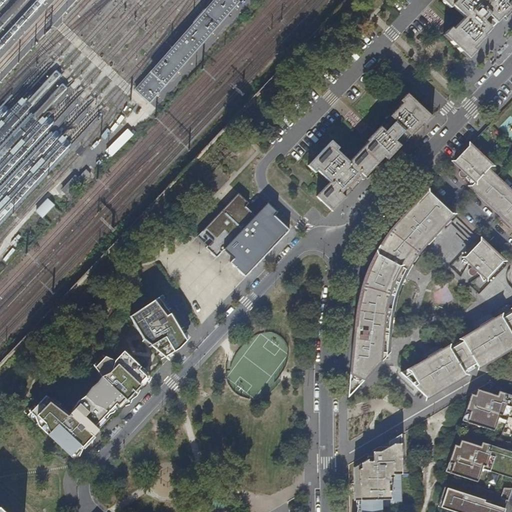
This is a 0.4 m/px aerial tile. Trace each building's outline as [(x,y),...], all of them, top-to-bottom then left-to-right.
[(192,22),(132,90),(148,104),(240,1),(238,0),(211,0),(204,8),(203,7),(191,21),(192,22)] [(511,0),(456,0),(449,8),(450,8),(452,6),(464,17),(453,29),(450,27),(443,35),(468,58),(475,51),(472,48),(485,35),(485,34),(490,29),(491,30),(498,22),(498,21),(502,16),(503,17),(511,6),(511,0)] [(388,158),(402,145),(397,139),(401,135),(406,140),(414,133),(413,132),(424,122),(425,124),(432,117),(408,94),(401,100),(403,103),(391,115),(390,115),(385,120),(391,125),(386,130),(381,125),(368,139),(369,141),(349,161),(338,150),(340,147),(333,140),(310,165),(317,172),(320,169),(332,180),(317,195),(332,209),(346,196),(347,196),(342,191),(347,186),(351,190),(358,183),(354,179),(361,172),(364,175),(366,174),(385,155),(388,158)] [(391,125),(385,120),(381,125),(386,130),(391,125)] [(397,139),(402,145),(406,140),(401,135),(397,139)] [(511,187),(501,179),(501,180),(496,176),(498,172),(491,166),(492,165),(487,160),(488,159),(477,148),(476,149),(470,144),(455,159),(461,167),(460,172),(461,173),(464,174),(467,174),(481,187),(478,191),(487,199),(488,197),(501,209),(499,211),(508,219),(510,217),(511,219),(511,187)] [(367,176),(366,174),(364,175),(361,172),(354,179),(358,183),(359,184),(367,176)] [(61,187),(67,194),(80,182),(74,176),(61,187)] [(352,191),(351,190),(347,186),(342,191),(347,196),(352,191)] [(395,291),(400,276),(392,272),(395,267),(399,268),(404,269),(409,260),(416,250),(422,242),(429,235),(424,229),(428,224),(436,228),(451,212),(427,190),(391,230),(380,248),(376,254),(371,264),(364,285),(359,305),(356,321),(354,339),(353,351),(352,363),(351,375),(352,378),(352,379),(354,382),(356,383),(358,384),(361,384),(363,384),(366,382),(373,375),(371,373),(376,367),(378,368),(386,359),(385,358),(385,349),(384,348),(382,347),(377,345),(377,339),(386,340),(388,324),(390,310),(393,299),(395,291)] [(241,193),(200,237),(210,246),(209,248),(220,259),(227,250),(237,259),(233,263),(248,277),(292,231),(277,216),(281,213),(271,203),(258,216),(249,207),(252,204),(241,193)] [(476,245),(461,263),(469,266),(471,264),(483,274),(481,276),(485,283),(499,265),(496,262),(499,258),(484,244),(480,249),(476,245)] [(158,298),(128,318),(139,336),(149,335),(151,338),(147,341),(147,345),(164,359),(178,350),(185,342),(174,327),(170,329),(164,319),(169,315),(158,298)] [(428,362),(413,372),(419,386),(417,388),(427,399),(444,386),(444,381),(443,377),(448,374),(452,383),(465,374),(464,373),(477,364),(479,366),(498,355),(495,346),(500,342),(505,351),(511,346),(511,314),(504,319),(503,317),(497,322),(496,321),(490,326),(492,329),(486,333),(484,332),(481,330),(464,341),(464,343),(452,351),(450,349),(443,353),(444,355),(438,358),(440,362),(434,365),(431,363),(428,362)] [(164,319),(170,329),(176,325),(169,315),(164,319)] [(101,374),(97,380),(91,385),(84,394),(77,398),(69,411),(45,393),(29,409),(34,414),(37,423),(69,453),(79,443),(81,445),(88,437),(84,432),(89,427),(94,431),(97,428),(93,424),(115,402),(119,405),(125,399),(121,395),(127,388),(131,392),(147,376),(137,367),(140,365),(123,349),(114,359),(105,354),(94,365),(101,374)] [(511,398),(498,394),(497,398),(493,397),(497,384),(495,384),(478,392),(472,408),(468,406),(465,416),(469,418),(467,425),(494,433),(499,417),(511,421),(511,398)] [(125,399),(127,400),(133,394),(131,392),(127,388),(121,395),(125,399)] [(88,437),(90,439),(99,430),(97,428),(94,431),(89,427),(84,432),(88,437)] [(402,434),(389,441),(389,451),(382,451),(382,446),(380,447),(372,451),(372,457),(353,468),(353,501),(359,501),(359,511),(382,511),(382,499),(396,499),(396,474),(402,474),(402,434)] [(454,469),(451,476),(485,487),(490,471),(498,473),(497,477),(511,481),(511,455),(483,446),(482,450),(462,443),(457,459),(453,457),(449,468),(454,469)] [(437,509),(446,511),(504,511),(505,511),(484,505),(485,503),(444,489),(437,509)] [(500,501),(507,504),(511,491),(504,491),(500,501)]
